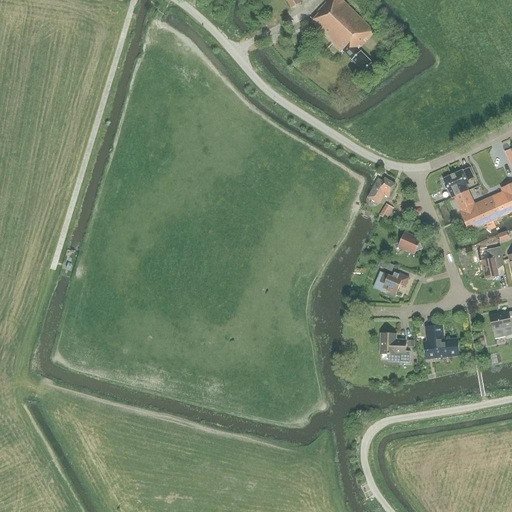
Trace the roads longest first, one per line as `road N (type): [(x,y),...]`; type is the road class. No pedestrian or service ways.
road 1 (unclassified): [(177,0),(281,102),(378,161),(415,168)]
road 2 (track): [(133,0),(50,278)]
road 3 (unclassified): [(391,511),(364,463),(367,436),(378,425),(511,399)]
road 4 (residential): [(462,302),(415,168)]
